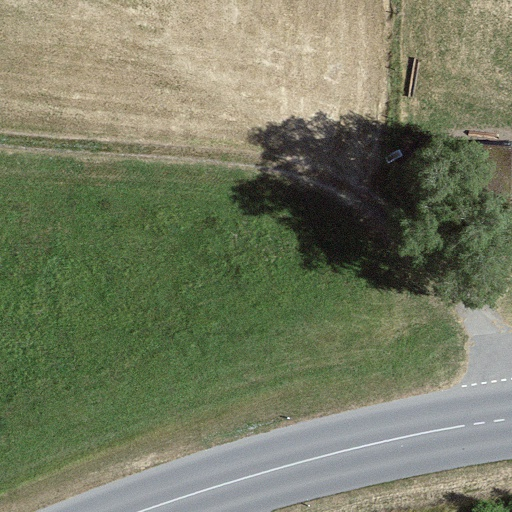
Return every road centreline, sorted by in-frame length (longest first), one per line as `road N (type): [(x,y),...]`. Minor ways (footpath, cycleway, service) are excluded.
road 1 (track): [(511,371),(439,264),(349,188),(224,157),(0,139)]
road 2 (secondary): [(148,511),(341,451),(511,417)]
